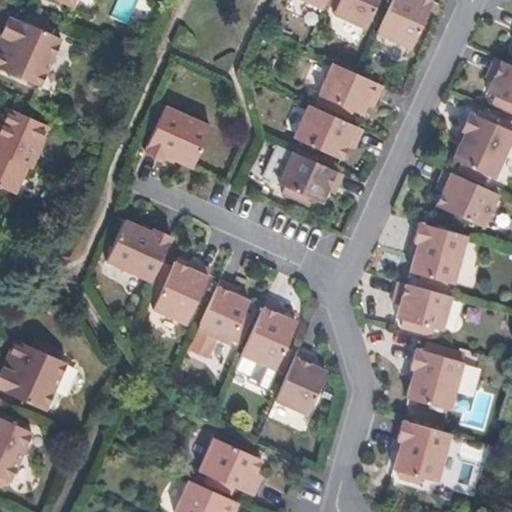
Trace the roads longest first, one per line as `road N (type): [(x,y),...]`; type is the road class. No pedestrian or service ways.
road 1 (residential): [(474,0),(342,273)]
road 2 (residential): [(342,273),(337,300),(361,383),(328,511)]
road 3 (residential): [(342,273),(138,183)]
